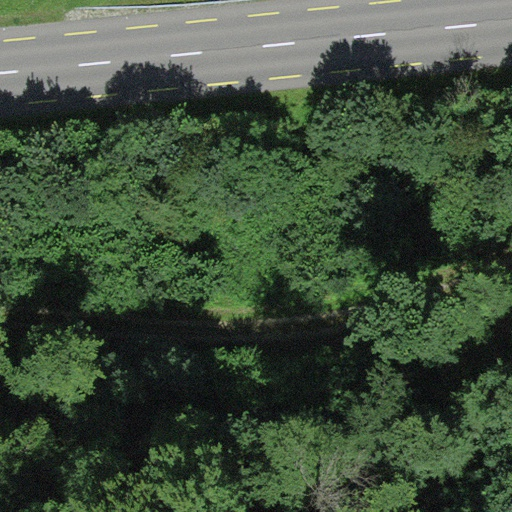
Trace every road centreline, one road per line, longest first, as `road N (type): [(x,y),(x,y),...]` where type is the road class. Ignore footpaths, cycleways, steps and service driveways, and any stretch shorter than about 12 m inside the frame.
road 1 (track): [(511,264),(335,324),(158,330),(0,315)]
road 2 (primary): [(0,79),(511,28)]
